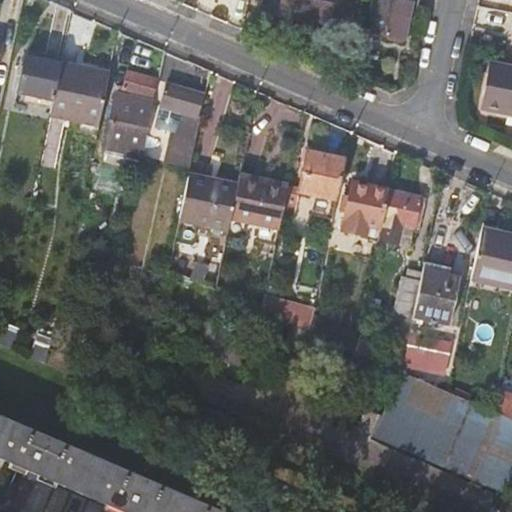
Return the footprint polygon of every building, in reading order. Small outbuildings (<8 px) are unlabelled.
[(266,0),(265,8),(308,17),(311,0),(266,0)] [(357,0),(311,0),(308,17),(352,26),(357,0)] [(373,0),(371,12),(376,13),(373,28),(408,35),(411,19),(403,17),(406,1),(403,0),(373,0)] [(20,91),(54,99),(62,64),(27,56),(20,91)] [(511,113),(511,67),(492,63),(483,108),(511,113)] [(111,74),(62,64),(54,99),(51,114),(100,125),(111,74)] [(153,102),(158,79),(129,73),(126,88),(120,86),(106,152),(141,160),(142,155),(143,156),(155,102),(153,102)] [(200,116),(205,95),(168,84),(161,104),(155,126),(173,130),(167,160),(191,165),(202,117),(200,116)] [(346,160),(309,152),(302,189),(289,186),(286,199),(300,203),(303,189),(318,193),(315,209),(334,213),(346,160)] [(179,218),(229,229),(232,218),(239,186),(189,174),(182,206),(179,218)] [(232,218),(280,228),(286,199),(289,186),(289,184),(271,181),(268,186),(240,180),(239,186),(232,218)] [(73,218),(80,190),(43,181),(37,209),(73,218)] [(358,222),(382,227),(390,188),(354,181),(350,196),(344,195),(341,208),(348,209),(344,230),(356,233),(358,222)] [(422,195),(390,188),(382,227),(379,238),(409,244),(413,226),(421,227),(426,200),(422,198),(422,195)] [(472,282),(511,290),(511,236),(483,230),(472,282)] [(197,255),(173,249),(168,269),(201,283),(207,266),(196,262),(197,255)] [(448,268),(426,262),(422,281),(415,315),(414,318),(450,326),(460,280),(445,276),(448,268)] [(396,310),(415,315),(422,281),(403,277),(396,310)] [(89,302),(94,291),(83,287),(78,298),(89,302)] [(344,326),(313,312),(309,329),(310,329),(355,350),(357,342),(342,334),(344,326)] [(254,359),(260,344),(195,316),(183,343),(194,347),(177,386),(468,511),(488,511),(497,492),(244,382),(254,359)] [(42,335),(33,356),(48,363),(50,350),(53,339),(42,335)] [(379,342),(358,336),(357,342),(355,350),(395,369),(402,372),(408,346),(409,343),(403,342),(401,348),(393,347),(390,354),(378,350),(379,342)] [(430,351),(408,346),(402,372),(420,380),(424,370),(447,375),(450,356),(445,355),(447,343),(432,340),(430,351)] [(96,369),(50,350),(48,363),(93,382),(96,369)] [(511,396),(500,391),(495,414),(511,421),(511,396)] [(511,421),(495,414),(460,398),(450,420),(461,425),(444,463),(444,464),(469,476),(472,471),(509,488),(511,487),(511,421)] [(0,456),(6,460),(127,511),(227,511),(0,414),(0,456)]
